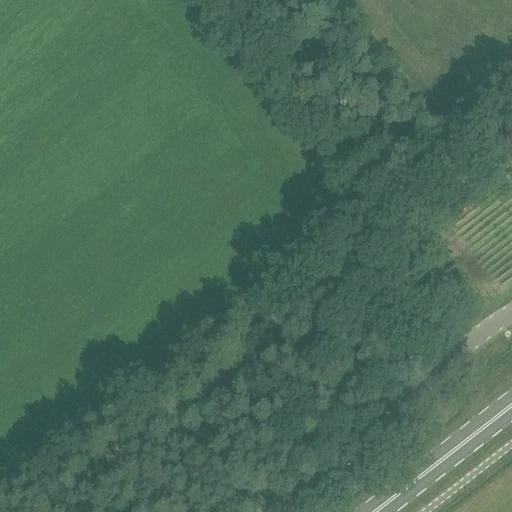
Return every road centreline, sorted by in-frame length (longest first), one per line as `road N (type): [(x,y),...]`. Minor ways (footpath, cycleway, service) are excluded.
road 1 (unclassified): [(277,511),(388,424),(450,352),(511,305)]
road 2 (primary): [(378,511),(511,407)]
